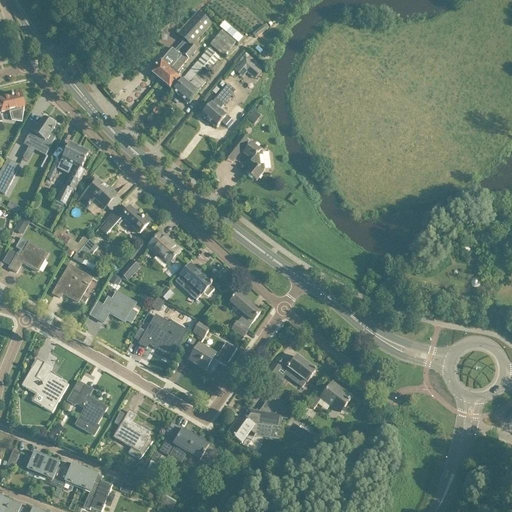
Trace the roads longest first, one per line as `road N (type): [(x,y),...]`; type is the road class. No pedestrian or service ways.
road 1 (residential): [(283,309),(26,68)]
road 2 (tertiary): [(303,279),(122,141),(90,105)]
road 3 (residential): [(198,421),(22,319)]
road 4 (residential): [(198,421),(214,419),(283,309)]
road 5 (residential): [(383,396),(283,309)]
road 6 (tertiary): [(15,0),(46,58),(90,105)]
road 7 (tertiary): [(90,105),(15,0)]
